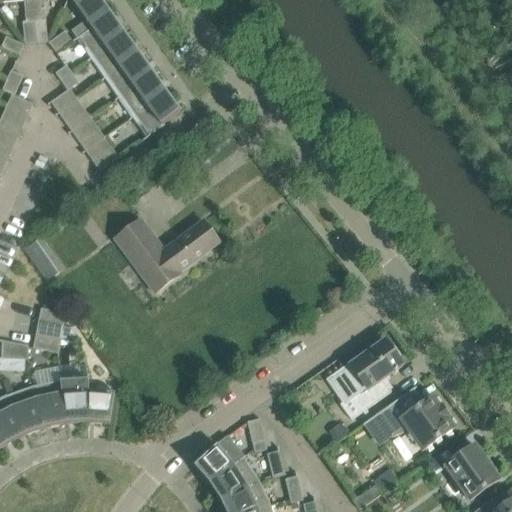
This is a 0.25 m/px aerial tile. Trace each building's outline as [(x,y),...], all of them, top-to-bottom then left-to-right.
[(0,0),(0,4),(24,2),(26,23),(22,23),(22,25),(34,24),(31,0),(0,0)] [(31,0),(34,24),(46,22),(45,21),(42,21),(40,1),(49,0),(31,0)] [(70,0),(86,22),(71,32),(76,40),(77,41),(79,39),(93,30),(91,28),(110,15),(104,6),(99,0),(70,0)] [(93,30),(79,39),(92,59),(106,49),(105,48),(124,34),(122,32),(114,21),(110,15),(91,28),(93,30)] [(57,51),(73,42),(67,32),(51,42),(57,51)] [(106,49),(92,59),(106,78),(120,69),(119,67),(138,54),(136,52),(128,40),(124,34),(105,48),(106,49)] [(20,57),(25,44),(6,38),(2,51),(20,57)] [(119,67),(120,69),(106,78),(120,98),(134,88),(133,87),(152,74),(150,71),(142,60),(138,54),(119,67)] [(72,76),(66,67),(65,68),(55,75),(61,84),(72,76)] [(11,72),(6,82),(18,88),(23,78),(11,73),(11,72)] [(133,87),(134,88),(120,98),(134,117),(135,118),(148,108),(147,106),(166,93),(164,91),(156,79),(152,74),(133,87)] [(67,92),(78,84),(72,76),(61,84),(67,92)] [(14,97),(18,88),(6,82),(2,92),(14,97)] [(147,106),(148,108),(135,118),(149,137),(149,138),(164,127),(164,126),(162,127),(162,126),(180,113),(179,113),(178,111),(170,99),(166,93),(147,106)] [(73,132),(85,124),(85,123),(80,116),(68,125),(73,132)] [(2,131),(15,138),(16,137),(19,129),(6,123),(2,131)] [(87,152),(99,143),(93,134),(81,143),(87,151),(87,152)] [(0,156),(6,159),(10,150),(0,144),(0,156)] [(101,172),(114,163),(107,154),(95,162),(101,172)] [(141,222),(115,241),(133,266),(140,262),(149,274),(143,279),(154,295),(180,275),(179,273),(219,244),(203,223),(163,253),(141,222)] [(59,274),(36,243),(24,251),(47,283),(59,274)] [(45,297),(43,308),(44,308),(54,310),(56,300),(45,297)] [(41,310),(38,323),(63,328),(66,315),(41,310)] [(60,342),(63,328),(38,323),(35,336),(60,342)] [(35,336),(33,348),(33,350),(58,355),(60,342),(35,336)] [(28,361),(28,347),(9,344),(0,341),(0,343),(2,344),(1,358),(1,359),(28,361)] [(350,367),(332,380),(347,400),(340,406),(351,422),(391,393),(382,381),(402,367),(398,361),(399,361),(400,356),(394,347),(389,347),(385,342),(374,350),(373,350),(370,349),(361,355),(360,359),(350,366),(349,367),(350,367)] [(88,380),(87,380),(66,382),(60,382),(66,425),(82,424),(88,424),(88,392),(88,380)] [(39,386),(34,387),(45,430),(47,429),(61,426),(66,425),(60,382),(39,386)] [(88,392),(88,424),(90,424),(103,425),(110,426),(114,394),(112,394),(113,390),(108,387),(100,386),(95,388),(94,393),(88,392)] [(45,430),(34,387),(8,397),(25,437),(27,436),(40,431),(45,430)] [(415,389),(375,417),(376,418),(377,417),(387,431),(386,431),(392,439),(408,433),(422,453),(455,430),(447,419),(450,418),(448,415),(444,409),(442,407),(440,408),(432,398),(424,404),(415,391),(416,390),(415,389)] [(8,397),(0,400),(0,436),(6,446),(25,437),(8,397)] [(254,454),(267,451),(259,420),(258,420),(258,422),(248,424),(248,423),(246,423),(247,424),(247,425),(254,454)] [(341,426),(330,434),(336,442),(346,434),(341,426)] [(196,470),(209,485),(244,459),(243,458),(226,438),(218,444),(194,468),(196,470)] [(448,451),(438,458),(446,469),(469,502),(499,481),(490,469),(491,469),(483,458),(474,447),(455,461),(448,451)] [(272,479),(285,477),(278,448),(277,449),(278,453),(267,455),(267,456),(272,479)] [(217,498),(220,503),(259,482),(244,459),(209,485),(210,487),(217,498)] [(391,472),(375,484),(383,495),(399,484),(391,472)] [(291,505),(303,502),(296,474),(295,474),(296,478),(286,480),(285,481),(291,505)] [(221,505),(224,511),(256,511),(270,507),(259,482),(220,503),(221,505)] [(375,486),(352,503),(358,511),(381,496),(375,486)] [(502,494),(476,511),(511,511),(511,502),(509,504),(502,494)] [(304,511),(317,511),(314,499),(313,499),(314,503),(304,506),(303,506),(304,511)]
